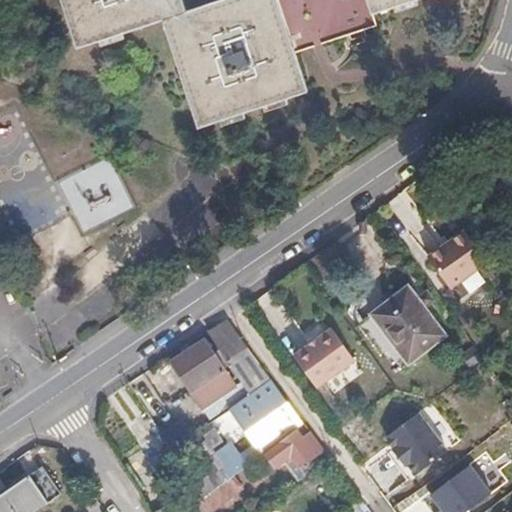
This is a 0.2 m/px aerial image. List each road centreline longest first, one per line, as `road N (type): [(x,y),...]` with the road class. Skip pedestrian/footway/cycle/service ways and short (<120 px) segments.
road 1 (tertiary): [(51,399),(470,109),(502,96)]
road 2 (residential): [(51,399),(133,511)]
